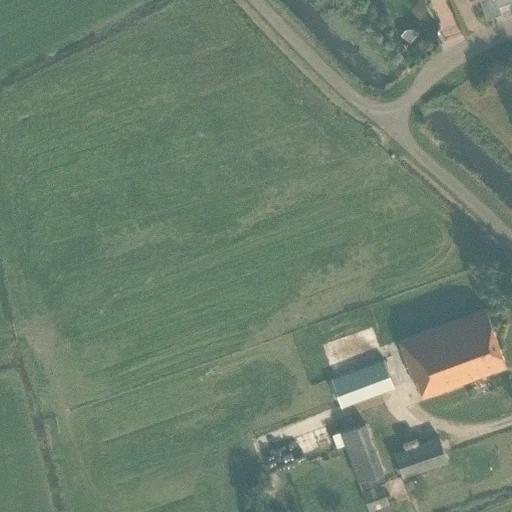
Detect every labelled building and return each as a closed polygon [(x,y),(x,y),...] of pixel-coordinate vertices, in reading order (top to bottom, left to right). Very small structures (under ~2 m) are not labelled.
[(425,0),(443,48),(456,43),(440,0),(425,0)] [(479,0),(485,18),(500,13),(494,0),(468,0),(469,1),(471,0),(479,0)] [(412,29),(405,29),(404,30),(400,35),(409,43),(417,33),(412,29)] [(421,398),(503,367),(482,310),(398,341),(412,380),(414,379),(421,398)] [(392,388),(383,366),(381,360),(330,379),(341,407),(392,388)] [(383,474),(365,424),(340,433),(359,483),(383,474)] [(308,459),(330,452),(324,432),(302,439),(308,459)] [(400,477),(444,461),(435,437),(391,454),(400,477)] [(388,505),(381,485),(362,492),(369,511),(388,505)]
